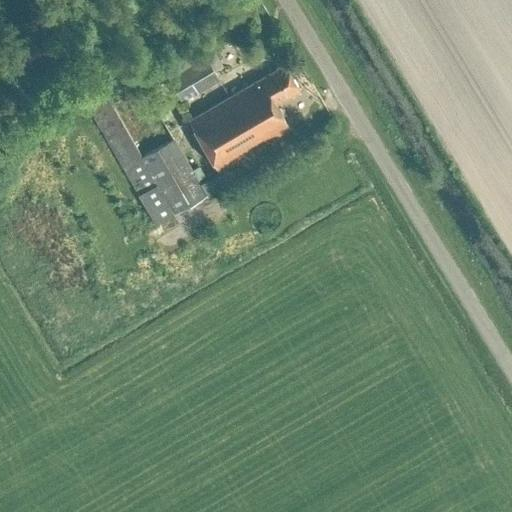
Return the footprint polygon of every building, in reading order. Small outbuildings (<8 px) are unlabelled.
[(208,55),(169,77),(182,98),(220,76),(208,55)] [(276,101),(300,87),(286,62),(190,118),(218,167),(291,125),(276,101)] [(131,185),(152,177),(122,102),(102,111),(131,185)] [(143,152),(143,153),(175,209),(206,192),(173,135),(143,152)] [(159,184),(140,196),(155,221),(174,210),(159,184)]
